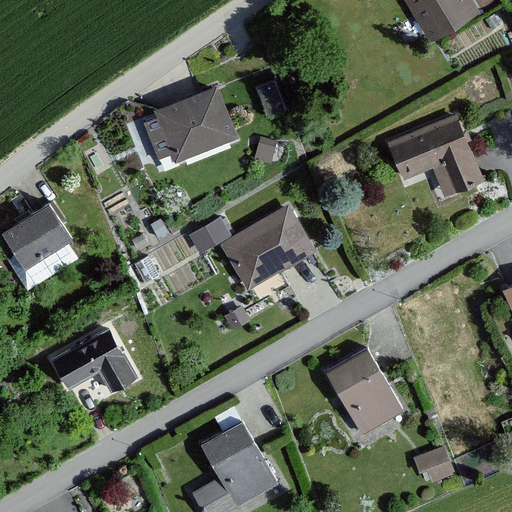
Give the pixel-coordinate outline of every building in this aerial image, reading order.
[(394,0),(418,43),(496,0),(394,0)] [(214,81),(135,111),(155,164),(234,134),(214,81)] [(455,110),(384,140),(401,179),(439,163),(451,191),(484,178),(455,110)] [(42,201),(0,226),(0,238),(27,283),(74,255),(42,201)] [(285,203),(217,239),(242,285),(310,249),(285,203)] [(197,244),(231,231),(224,211),(190,224),(197,244)] [(511,281),(495,288),(511,331),(511,281)] [(104,330),(51,360),(65,385),(93,370),(107,394),(132,380),(104,330)] [(364,347),(321,372),(358,436),(401,411),(364,347)] [(239,417),(195,439),(213,476),(188,489),(200,511),(219,511),(274,484),(239,417)] [(445,443),(413,455),(424,482),(455,470),(445,443)]
